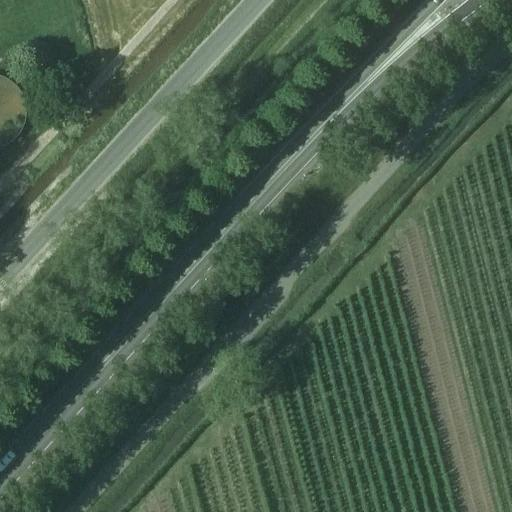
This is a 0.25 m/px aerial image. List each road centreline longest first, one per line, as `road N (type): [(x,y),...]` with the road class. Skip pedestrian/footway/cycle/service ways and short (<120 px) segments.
road 1 (unclassified): [(73,511),(511,42)]
road 2 (primary): [(0,477),(382,66)]
road 3 (tertiary): [(0,281),(258,0)]
